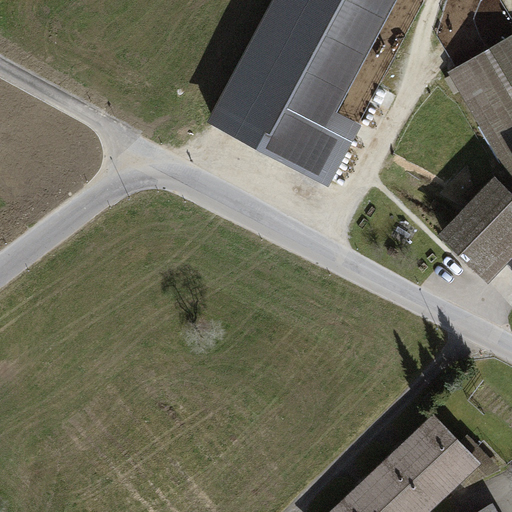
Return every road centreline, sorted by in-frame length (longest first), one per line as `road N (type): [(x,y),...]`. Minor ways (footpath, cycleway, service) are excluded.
road 1 (residential): [(511,346),(150,153)]
road 2 (residential): [(150,153),(0,268)]
road 3 (residential): [(150,153),(0,69)]
